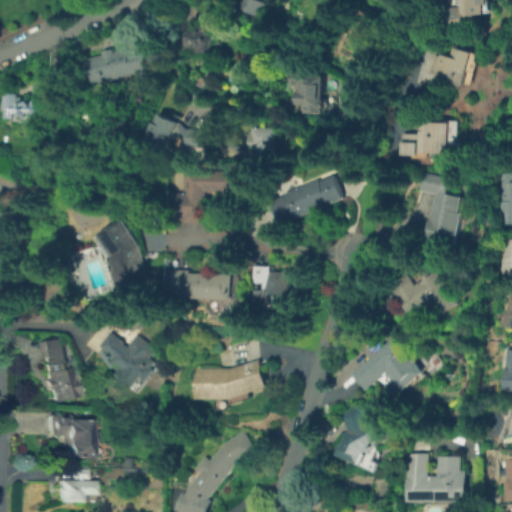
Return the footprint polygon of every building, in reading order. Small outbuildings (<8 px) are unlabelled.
[(259,17),(241,7),(244,0),(262,0),(267,3),(259,17)] [(451,28),(450,8),(467,6),(466,0),(493,0),(494,4),(489,5),(490,14),(471,16),(471,23),(472,26),(451,28)] [(181,58),(175,45),(185,41),(190,31),(199,34),(202,25),(206,26),(208,21),(219,24),(209,52),(208,56),(194,52),(181,58)] [(469,86),(439,77),(440,75),(432,72),(438,54),(445,56),(446,54),(457,57),(460,47),(479,53),(469,86)] [(87,60),(107,55),(106,50),(116,48),(117,52),(128,49),(128,53),(149,49),(154,75),(94,89),(87,60)] [(328,114),(309,113),(309,101),(304,101),(305,87),(303,87),(302,79),(302,71),(327,73),(326,98),(329,98),(328,114)] [(203,91),(195,89),(199,77),(206,79),(203,91)] [(39,98),(39,113),(6,112),(6,91),(17,91),(17,98),(39,98)] [(169,152),(148,142),(161,111),(177,117),(176,118),(181,121),(187,129),(202,128),(202,148),(185,147),(185,139),(178,132),(170,151),(169,152)] [(433,159),(405,158),(406,134),(424,134),(424,132),(428,132),(428,122),(455,123),(454,153),(433,153),(433,159)] [(275,166),(255,166),(256,147),(249,147),(249,133),(252,133),(252,128),(276,128),(276,150),(275,166)] [(206,223),(185,222),(185,219),(173,218),(174,193),(186,193),(186,170),(241,172),(240,215),(219,214),(220,192),(207,192),(206,223)] [(436,217),(440,193),(422,190),(425,175),(453,180),(452,191),(467,193),(465,208),(470,209),(464,247),(428,241),(432,216),(436,217)] [(280,224),(271,201),(286,195),(285,193),(320,179),(321,181),(335,176),(336,178),(345,200),(280,224)] [(511,224),(508,224),(508,212),(501,212),(501,182),(511,182),(511,224)] [(122,292),(111,258),(114,257),(100,235),(123,219),(141,249),(149,271),(145,272),(149,283),(122,292)] [(511,276),(501,276),(503,239),(511,239),(511,276)] [(301,308),(253,307),(254,282),(254,266),(272,266),(272,272),(285,273),(285,269),(302,270),(301,308)] [(234,300),(187,299),(187,291),(171,291),(171,269),(192,270),(192,273),(234,274),(234,300)] [(443,318),(432,304),(413,317),(400,300),(399,301),(398,300),(390,288),(388,286),(406,273),(415,286),(436,270),(461,304),(443,318)] [(511,286),(503,325),(511,326),(511,286)] [(150,331),(149,320),(156,320),(157,330),(150,331)] [(148,381),(140,375),(137,378),(113,361),(117,356),(102,346),(110,335),(137,354),(139,351),(147,356),(143,361),(156,369),(148,381)] [(400,397),(389,386),(395,380),(387,372),(368,390),(353,374),(391,338),(403,351),(404,350),(426,372),(400,397)] [(63,346),(66,360),(68,360),(69,367),(72,367),(74,375),(79,374),(83,395),(51,402),(49,389),(47,390),(45,380),(49,379),(41,343),(61,339),(63,346)] [(511,347),(503,348),(503,388),(511,388),(511,347)] [(231,399),(198,399),(198,368),(231,368),(261,359),(270,387),(231,399)] [(361,464),(335,454),(345,432),(350,433),(341,414),(359,404),(361,407),(369,420),(382,412),(395,435),(366,453),(361,464)] [(90,457),(64,457),(64,447),(58,446),(58,435),(47,434),(47,415),(68,415),(68,419),(90,420),(90,457)] [(206,511),(182,511),(189,488),(202,472),(197,469),(206,456),(211,460),(223,444),(244,431),(256,450),(239,461),(235,466),(211,499),(206,511)] [(430,475),(439,475),(438,456),(464,456),(464,470),(470,470),(470,505),(407,506),(406,454),(430,454),(430,475)] [(511,457),(501,459),(505,500),(511,499),(511,457)] [(80,502),(57,501),(57,486),(57,481),(71,481),(71,469),(87,469),(87,481),(94,481),(94,495),(80,494),(80,502)]
